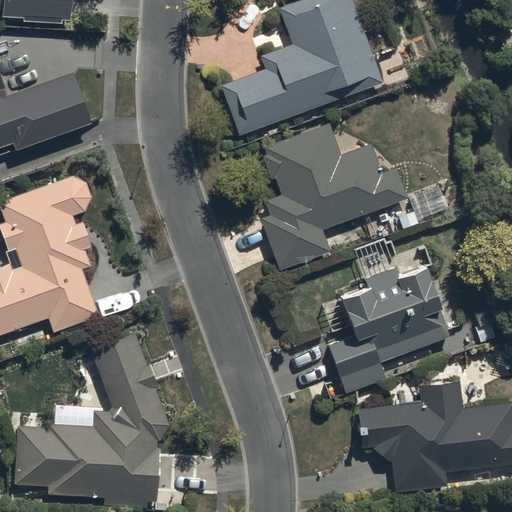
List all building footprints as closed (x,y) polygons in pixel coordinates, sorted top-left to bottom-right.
[(0,0),(0,10),(1,10),(1,21),(23,22),(23,26),(61,27),(61,23),(70,23),(70,0),(0,0)] [(352,0),(306,0),(277,11),(290,47),(257,60),(262,74),(220,90),(239,140),(385,85),(352,0)] [(16,150),(90,123),(72,74),(2,99),(0,92),(0,91),(6,89),(0,73),(0,147),(14,143),(16,150)] [(353,222),(407,201),(395,171),(382,176),(370,144),(339,156),(327,126),(259,153),(275,193),(262,199),(269,219),(260,222),(281,275),(362,243),(353,222)] [(52,334),(99,318),(93,302),(83,272),(90,269),(84,252),(90,250),(81,225),(75,227),(73,220),(83,216),(91,202),(87,187),(72,178),(0,203),(0,213),(3,223),(0,223),(0,232),(7,253),(14,250),(21,268),(13,271),(11,266),(0,269),(0,338),(47,322),(52,334)] [(462,187),(441,195),(450,216),(471,208),(462,187)] [(399,282),(394,269),(364,280),(369,291),(341,302),(354,338),(328,348),(346,397),(384,382),(378,367),(450,339),(424,272),(399,282)] [(47,431),(42,431),(43,419),(24,417),(23,429),(16,429),(13,486),(47,488),(47,498),(102,501),(102,511),(131,511),(146,511),(147,505),(156,505),(159,447),(169,430),(154,392),(159,390),(150,368),(146,369),(133,336),(90,353),(110,406),(106,414),(94,413),(93,428),(47,424),(47,431)] [(420,407),(357,411),(359,449),(373,450),(382,461),(393,464),(395,494),(448,490),(447,473),(511,468),(511,405),(462,409),(460,384),(418,387),(420,407)]
